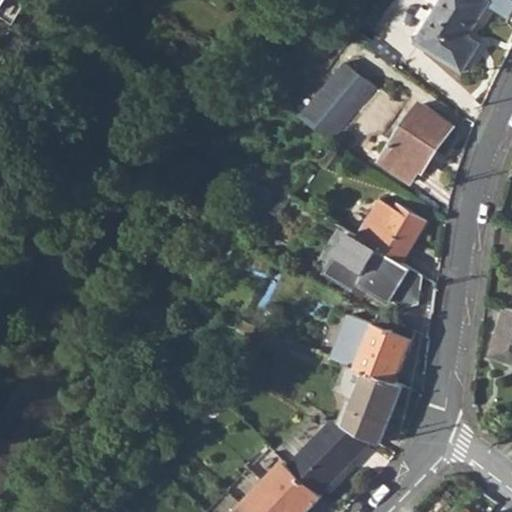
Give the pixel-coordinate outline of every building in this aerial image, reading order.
[(465,70),(479,50),(472,46),(477,39),(471,35),(494,0),(493,0),(446,0),(432,22),(420,41),(465,70)] [(436,0),(426,18),(432,22),(446,0),(436,0)] [(472,46),(479,50),(484,42),(477,39),(472,46)] [(337,139),(379,87),(349,62),(304,117),(337,139)] [(413,181),(422,169),(435,150),(438,152),(457,125),(424,102),(383,160),(413,181)] [(422,169),(425,171),(438,152),(435,150),(422,169)] [(282,218),(297,194),(284,186),(269,210),(282,218)] [(405,262),(431,219),(402,201),(394,215),(379,205),(361,234),(405,262)] [(329,246),(340,253),(354,230),(343,223),(329,246)] [(405,262),(361,234),(354,230),(340,253),(329,246),(319,263),(330,270),(329,272),(358,290),(362,283),(373,290),(392,302),(394,299),(404,306),(421,303),(425,274),(405,262)] [(362,295),(367,296),(370,295),(371,293),(373,290),(362,283),(358,290),(357,291),(362,295)] [(511,308),(509,308),(493,356),(511,361),(511,308)] [(398,382),(419,331),(381,312),(359,366),(398,382)] [(241,329),(253,337),(258,326),(247,319),(241,329)] [(398,382),(359,366),(350,362),(340,387),(360,395),(354,409),(350,407),(344,422),(376,440),(382,443),(405,384),(398,382)] [(376,440),(344,422),(336,418),(292,463),(304,474),(324,493),(376,440)] [(300,479),(329,507),(333,503),(324,493),(304,474),(300,479)] [(329,507),(300,479),(299,479),(266,511),(325,511),(330,508),(329,507)]
